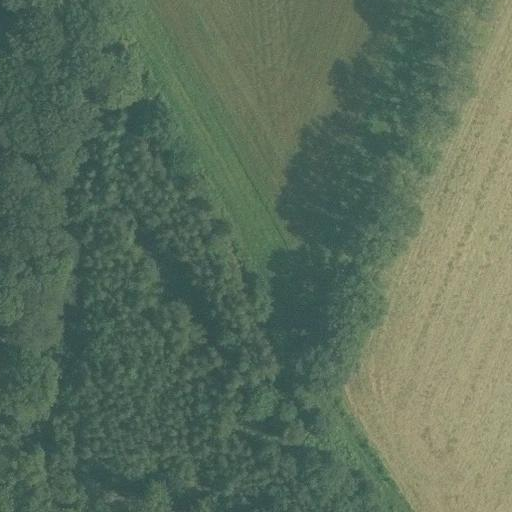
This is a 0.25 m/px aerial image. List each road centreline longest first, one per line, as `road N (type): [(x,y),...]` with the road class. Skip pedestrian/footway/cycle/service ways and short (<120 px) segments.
road 1 (track): [(399,511),(311,378)]
road 2 (tertiary): [(140,511),(0,467)]
